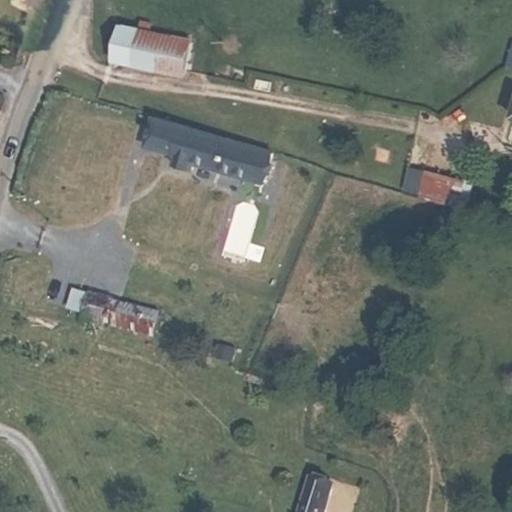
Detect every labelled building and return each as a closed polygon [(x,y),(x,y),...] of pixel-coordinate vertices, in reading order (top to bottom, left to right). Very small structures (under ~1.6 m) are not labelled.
[(23,0),(22,4),(37,10),(41,0),(23,0)] [(120,27),(126,29),(130,15),(107,10),(104,23),(120,27)] [(95,58),(111,63),(120,27),(104,23),(95,58)] [(141,32),(126,29),(120,27),(111,63),(110,67),(125,70),(126,66),(184,80),(192,48),(150,38),(152,27),(142,25),(141,32)] [(493,98),(511,105),(511,128),(504,152),(511,155),(511,80),(501,77),(493,98)] [(194,122),(191,132),(213,137),(215,128),(194,122)] [(215,128),(213,137),(221,140),(224,130),(215,128)] [(270,184),(278,154),(221,140),(213,137),(191,132),(181,171),(198,175),(201,166),(270,184)] [(107,327),(113,303),(92,298),(84,329),(105,334),(107,327)] [(157,339),(163,315),(113,303),(107,327),(157,339)] [(186,349),(205,355),(213,327),(163,315),(157,339),(186,347),(186,349)] [(325,511),(334,488),(314,481),(310,491),(303,511),(325,511)]
